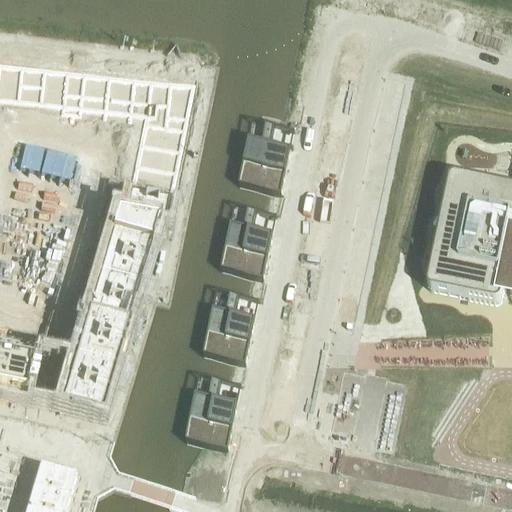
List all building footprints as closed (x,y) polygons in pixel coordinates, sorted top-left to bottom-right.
[(0,63),(0,97),(18,99),(22,66),(0,63)] [(22,66),(18,99),(41,102),(45,69),(22,66)] [(45,69),(41,102),(63,105),(67,71),(45,69)] [(67,71),(63,105),(142,113),(140,124),(178,132),(187,85),(67,71)] [(97,124),(96,133),(101,134),(104,120),(98,119),(97,124)] [(104,120),(101,134),(107,135),(109,122),(104,120)] [(140,124),(136,145),(174,153),(178,132),(140,124)] [(249,143),(240,188),(281,196),(290,152),(271,147),(274,128),(266,127),(262,146),(249,143)] [(25,128),(23,139),(31,141),(33,130),(25,128)] [(33,130),(31,141),(40,143),(42,132),(33,130)] [(113,131),(112,140),(123,142),(124,133),(113,131)] [(111,142),(110,149),(121,151),(123,142),(112,140),(111,142)] [(136,145),(132,166),(170,174),(174,153),(136,145)] [(132,166),(128,187),(166,195),(170,174),(132,166)] [(105,175),(103,184),(114,186),(116,177),(105,175)] [(428,288),(428,289),(428,291),(428,292),(429,294),(430,295),(431,296),(432,296),(433,297),(494,309),(495,309),(496,309),(498,309),(499,308),(500,308),(501,307),(502,306),(502,304),(502,303),(504,291),(511,293),(511,193),(457,182),(456,182),(455,182),(453,182),(452,183),(451,184),(450,185),(449,186),(449,187),(428,288)] [(101,191),(100,200),(111,202),(112,193),(101,191)] [(118,194),(113,216),(144,222),(152,223),(156,202),(118,194)] [(231,228),(222,273),(263,281),(272,237),(253,233),(257,214),(248,212),(244,231),(231,228)] [(105,214),(100,232),(138,243),(144,222),(113,216),(105,214)] [(78,216),(75,224),(81,226),(86,227),(88,219),(78,216)] [(75,224),(73,233),(84,236),(86,227),(81,226),(75,224)] [(100,232),(94,252),(132,263),(138,243),(100,232)] [(94,252),(88,273),(126,284),(132,263),(94,252)] [(66,257),(63,266),(74,269),(76,260),(66,257)] [(63,266),(61,274),(71,277),(74,269),(63,266)] [(88,273),(82,294),(119,305),(126,284),(88,273)] [(82,294),(76,315),(113,326),(119,305),(82,294)] [(214,313),(204,358),(245,367),(255,322),(235,318),(239,299),(230,297),(226,316),(214,313)] [(54,299),(51,307),(62,310),(64,302),(54,299)] [(51,307),(49,316),(54,317),(59,319),(62,310),(51,307)] [(76,315),(69,338),(107,349),(113,326),(76,315)] [(14,332),(12,343),(21,344),(23,334),(14,332)] [(69,338),(63,360),(100,371),(107,349),(69,338)] [(42,344),(40,353),(51,356),(53,347),(42,344)] [(40,353),(37,361),(48,364),(51,356),(40,353)] [(0,355),(0,395),(1,396),(9,357),(0,355)] [(9,357),(1,396),(23,400),(30,362),(9,357)] [(63,360),(56,381),(94,392),(100,371),(63,360)] [(56,381),(50,403),(88,414),(94,392),(56,381)] [(196,399),(187,443),(228,452),(237,407),(217,403),(221,384),(213,382),(209,401),(196,399)] [(39,468),(32,491),(70,502),(77,480),(39,468)] [(32,491),(26,511),(67,511),(70,502),(32,491)]
